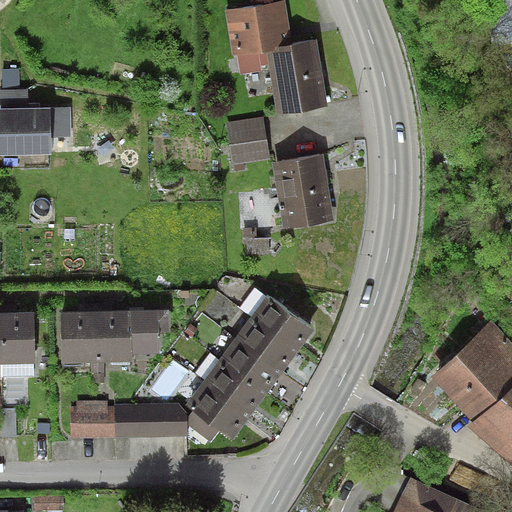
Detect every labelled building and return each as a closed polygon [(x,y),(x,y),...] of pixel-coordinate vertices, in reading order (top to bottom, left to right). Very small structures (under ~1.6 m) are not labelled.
[(292,44),(285,0),(281,0),(226,10),(233,55),(238,55),(267,53),(280,51),(279,46),(292,44)] [(511,0),(488,0),(495,45),(511,42),(511,0)] [(280,51),(267,53),(269,64),(277,115),(328,106),(317,40),(292,44),(279,46),(280,51)] [(267,53),(238,55),(241,74),(262,71),(261,66),(269,64),(267,53)] [(3,89),(20,89),(20,68),(3,68),(3,89)] [(0,89),(0,104),(28,104),(28,89),(20,89),(3,89),(0,89)] [(0,109),(0,155),(52,154),(51,138),(51,107),(0,109)] [(51,107),(51,138),(71,137),(71,107),(51,107)] [(227,123),(234,164),(235,164),(244,163),(271,158),(264,116),(227,123)] [(324,154),(273,162),(283,228),(334,220),(324,154)] [(247,242),(247,255),(270,254),(270,237),(257,238),(257,227),(243,227),(243,242),(247,242)] [(255,287),(241,307),(251,314),(266,296),(255,287)] [(298,351),(315,329),(268,294),(266,296),(251,314),(298,351)] [(169,310),(98,312),(98,362),(105,362),(133,361),(133,354),(159,353),(159,332),(170,332),(169,310)] [(91,362),(98,362),(98,312),(61,313),(62,363),(91,362)] [(34,313),(1,314),(3,364),(34,363),(36,363),(34,313)] [(284,370),(298,351),(251,314),(237,335),(284,370)] [(511,464),(511,343),(490,320),(432,377),(473,422),(467,425),(511,464)] [(268,391),(284,370),(237,335),(221,357),(268,391)] [(210,353),(196,372),(204,379),(219,360),(210,353)] [(251,413),(268,391),(221,357),(219,360),(204,379),(251,413)] [(105,376),(105,362),(98,362),(91,362),(92,372),(94,372),(94,382),(104,382),(104,376),(105,376)] [(3,376),(34,376),(34,363),(3,364),(3,376)] [(204,379),(186,405),(194,411),(220,430),(232,440),(251,413),(204,379)] [(187,436),(188,425),(188,416),(179,403),(115,404),(114,405),(108,405),(108,401),(71,400),(71,437),(187,436)] [(17,408),(2,408),(2,437),(17,437),(17,408)] [(211,441),(220,430),(194,411),(188,416),(188,425),(211,441)] [(487,511),(411,477),(395,511),(487,511)] [(64,496),(34,497),(34,511),(65,510),(64,496)]
